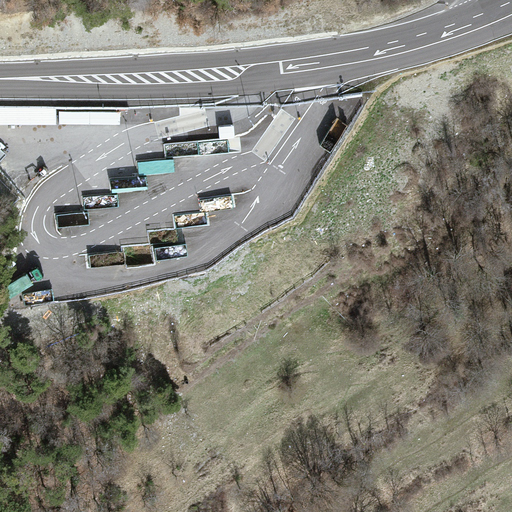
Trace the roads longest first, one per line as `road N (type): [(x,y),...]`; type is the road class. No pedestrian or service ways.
road 1 (unknown): [(167,76),(165,106),(143,135),(54,186),(46,240),(72,244),(214,176),(244,142),(277,70)]
road 2 (tertiary): [(0,80),(323,65),(415,49),(511,13)]
